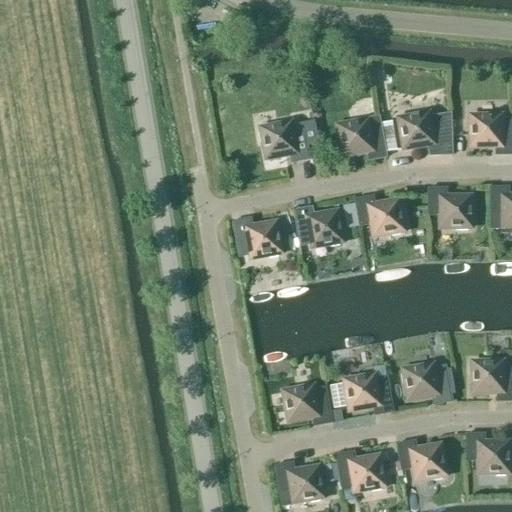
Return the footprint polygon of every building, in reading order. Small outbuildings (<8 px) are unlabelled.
[(411,118),(411,115),(400,117),(401,120),(398,120),(398,123),(396,124),(397,134),(400,133),(403,150),(426,146),(428,155),(451,155),(450,114),(428,118),(428,115),(411,118)] [(473,115),(473,118),(470,118),(470,121),(467,121),(467,131),(470,131),(470,148),(494,147),(494,156),(511,156),(511,123),(511,120),(500,120),(500,117),(483,118),(483,115),(473,115)] [(350,125),(350,122),(339,124),(340,127),(337,127),(337,130),(335,131),(336,141),(339,141),(342,157),(365,153),(367,162),(385,159),(384,152),(379,125),(378,117),(366,119),(366,122),(350,125)] [(317,145),(313,123),(290,127),(290,124),(273,127),(273,125),(262,127),(263,129),(260,130),(261,133),(258,133),(260,144),(263,143),(266,159),(289,155),(290,164),(309,161),(306,147),(317,145)] [(388,123),(379,125),(384,152),(396,150),(391,123),(388,123)] [(508,188),(489,189),(490,228),(511,227),(511,197),(508,197),(508,188)] [(469,198),(446,198),(446,189),(427,190),(427,217),(440,216),(440,229),(457,229),(457,231),(467,231),(467,228),(470,228),(470,226),(473,226),(473,215),(470,215),(469,198)] [(374,206),(372,198),(354,201),(356,211),(356,216),(359,227),(371,225),(373,237),(389,234),(390,237),(400,235),(400,232),(402,232),(402,229),(405,229),(403,218),(400,219),(397,202),(374,206)] [(354,201),(342,203),(345,218),(356,216),(356,211),(354,201)] [(299,247),(311,245),(312,248),(328,245),(329,248),(339,246),(339,243),(341,243),(341,240),(344,240),(342,229),(339,230),(336,213),(313,218),(311,209),(293,212),(299,247)] [(280,240),(278,241),(275,224),(251,228),(250,220),(231,223),(238,258),(250,256),(251,259),(267,256),(267,259),(278,257),(277,255),(280,254),(280,251),(282,251),(280,240)] [(474,361),(474,364),(472,364),(472,367),(469,367),(469,377),(472,377),(472,385),(469,385),(469,397),(488,397),(487,394),(496,394),(496,403),(511,402),(511,366),(502,366),(502,364),(485,364),(485,361),(474,361)] [(433,406),(451,403),(450,397),(455,396),(450,370),(445,371),(444,367),(433,369),(432,366),(415,369),(415,366),(405,368),(405,371),(402,372),(403,374),(400,375),(402,385),(405,385),(408,401),(431,397),(433,406)] [(346,379),(346,382),(344,382),(344,385),(329,388),(333,410),(348,407),(349,412),(372,408),(374,416),(392,413),(386,378),(374,380),(373,377),(357,380),(356,377),(346,379)] [(311,419),(313,428),(331,424),(325,389),(313,391),(312,388),(296,391),(295,388),(285,390),(285,393),(282,393),(283,396),(280,397),(282,407),(285,406),(288,423),(311,419)] [(507,444),(484,444),(483,435),(465,436),(465,462),(477,462),(478,475),(494,474),(494,477),(505,477),(505,474),(508,474),(508,471),(510,471),(510,461),(508,461),(507,444)] [(416,451),(414,442),(396,445),(399,463),(401,472),(413,470),(415,482),(431,479),(432,482),(442,480),(442,477),(444,476),(444,474),(447,473),(445,463),(442,463),(439,447),(416,451)] [(378,458),(355,462),(353,453),(335,456),(336,464),(339,482),(341,492),(353,490),(354,493),(370,490),(371,493),(381,491),(381,488),(383,487),(383,485),(386,484),(384,474),(381,474),(378,458)] [(273,467),(280,506),(309,501),(309,504),(320,502),(319,499),(322,498),(322,496),(324,495),(323,485),(320,485),(317,469),(293,473),(292,464),(273,467)] [(336,464),(323,467),(326,484),(339,482),(336,464)]
